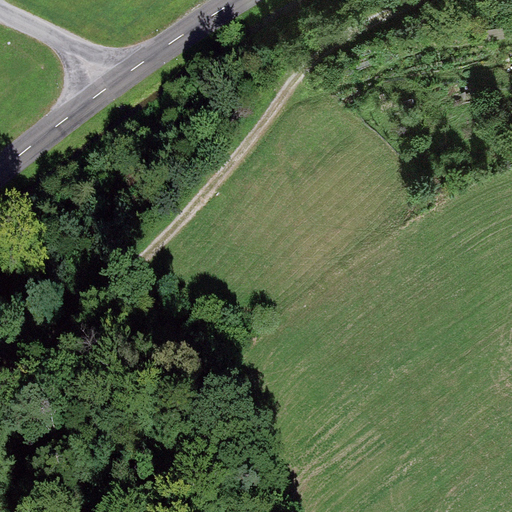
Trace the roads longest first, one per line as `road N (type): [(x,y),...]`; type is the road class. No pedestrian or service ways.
road 1 (track): [(427,0),(307,64),(98,307),(0,383)]
road 2 (track): [(254,118),(324,96),(427,89),(511,96)]
road 3 (tertiary): [(108,87),(235,0)]
road 4 (tertiary): [(0,173),(108,87)]
road 5 (residential): [(108,87),(78,50),(0,9)]
